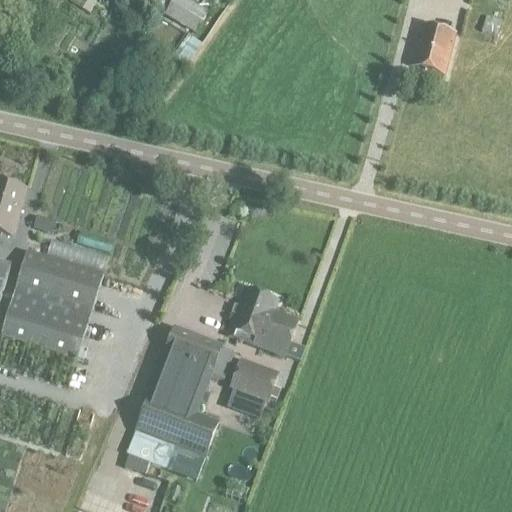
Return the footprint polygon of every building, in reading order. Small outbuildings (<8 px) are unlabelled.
[(91,0),(89,0),(82,12),(89,16),(97,3),(91,0)] [(153,0),(154,0),(149,9),(196,37),(209,14),(185,0),(153,0)] [(487,18),(481,34),(498,40),(503,24),(487,18)] [(455,38),(421,29),(410,68),(445,77),(455,38)] [(178,83),(202,47),(186,36),(162,71),(178,83)] [(415,137),(425,99),(404,94),(389,150),(410,155),(415,137)] [(0,204),(4,205),(2,211),(8,212),(1,236),(12,239),(27,192),(0,184),(0,204)] [(0,235),(1,236),(8,212),(2,211),(4,205),(0,204),(0,235)] [(101,269),(108,249),(49,229),(42,250),(101,269)] [(139,243),(129,263),(146,271),(156,251),(139,243)] [(127,261),(126,244),(116,245),(118,262),(127,261)] [(104,277),(28,254),(27,254),(17,288),(16,291),(93,315),(104,277)] [(0,303),(10,270),(0,267),(0,303)] [(261,352),(274,316),(278,304),(244,292),(227,339),(261,352)] [(89,327),(13,304),(11,304),(1,340),(78,364),(89,327)] [(299,325),(274,316),(261,352),(301,366),(306,351),(291,346),(299,325)] [(235,355),(174,332),(163,360),(211,379),(224,384),(235,355)] [(163,360),(148,399),(149,400),(196,416),(211,379),(163,360)] [(280,377),(278,377),(241,363),(229,393),(269,408),(280,377)] [(109,397),(102,415),(114,420),(121,403),(109,397)] [(196,416),(149,400),(135,436),(178,452),(204,462),(218,425),(196,416)]
